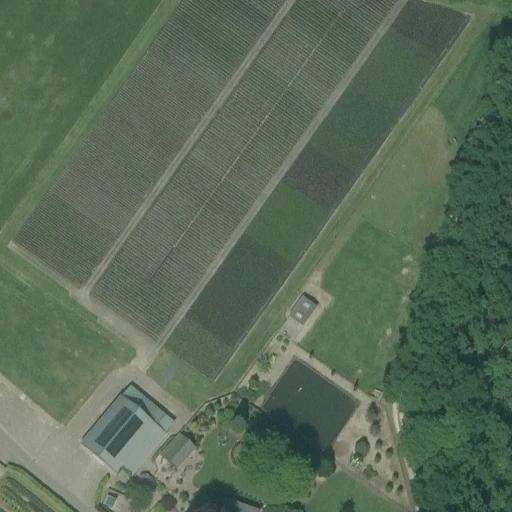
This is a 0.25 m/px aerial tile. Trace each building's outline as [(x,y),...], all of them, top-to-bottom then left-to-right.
[(312,307),(302,300),(287,320),(297,327),(312,307)] [(166,436),(121,400),(80,449),(115,478),(122,469),(131,477),(166,436)] [(178,436),(159,458),(177,473),(196,451),(178,436)] [(111,511),(115,503),(107,500),(104,507),(111,511)] [(254,511),(225,502),(222,511),(254,511)]
